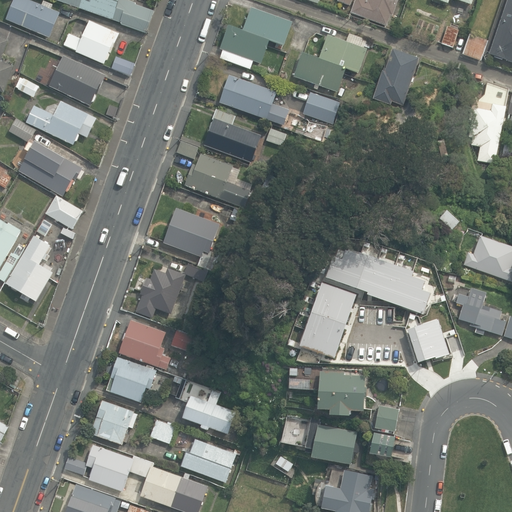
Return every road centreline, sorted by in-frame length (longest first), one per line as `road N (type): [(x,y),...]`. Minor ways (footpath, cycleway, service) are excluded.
road 1 (tertiary): [(62,376),(193,0)]
road 2 (tertiary): [(423,511),(433,429),(447,405),(479,394),(509,415)]
road 3 (tertiary): [(14,511),(62,376)]
